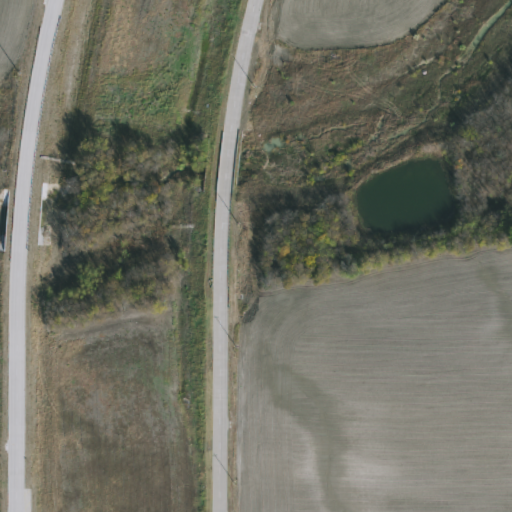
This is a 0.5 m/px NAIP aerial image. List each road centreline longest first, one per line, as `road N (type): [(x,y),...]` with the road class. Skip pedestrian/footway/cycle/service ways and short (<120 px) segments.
road 1 (trunk): [(212,511),(219,203),(256,0)]
road 2 (trunk): [(55,0),(21,181),(15,511)]
